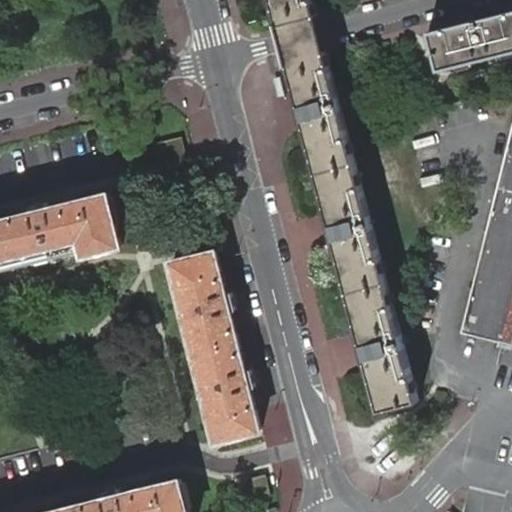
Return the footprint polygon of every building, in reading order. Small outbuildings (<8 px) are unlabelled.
[(272,0),(279,25),(317,15),(315,7),(313,0),(272,0)] [(511,10),(429,31),(438,70),(511,50),(511,10)] [(279,25),(279,27),(318,17),(317,15),(279,25)] [(327,51),(288,61),(297,94),(307,131),(329,214),(338,250),(360,333),(370,368),(381,411),(420,400),(329,57),(327,51)] [(511,129),(462,332),(501,340),(511,294),(511,129)] [(0,266),(34,258),(36,265),(87,252),(87,254),(124,244),(111,192),(52,206),(51,201),(33,205),(35,211),(0,219),(0,266)] [(240,435),(263,430),(255,399),(254,394),(252,387),(248,369),(246,363),(245,357),(236,322),(234,316),(233,310),(228,292),(227,285),(225,280),(218,250),(195,255),(174,260),(182,291),(176,293),(185,333),(192,332),(201,368),(195,370),(205,411),(211,409),(219,440),(240,435)] [(234,291),(228,292),(233,310),(239,308),(234,291)] [(511,294),(501,340),(499,347),(511,349),(511,294)] [(248,369),(252,387),(258,385),(254,368),(248,369)] [(190,511),(182,478),(124,493),(122,487),(105,492),(106,497),(49,511),(190,511)]
